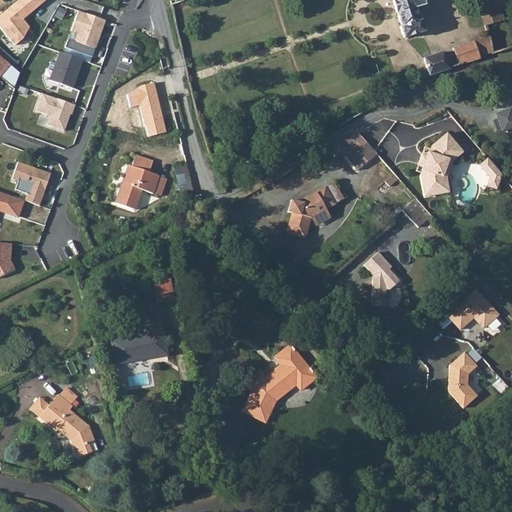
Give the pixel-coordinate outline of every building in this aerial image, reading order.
[(17,0),(0,14),(0,29),(13,46),(23,38),(28,27),(22,21),(44,2),(42,0),(17,0)] [(393,0),(393,1),(401,25),(400,28),(403,37),(425,31),(421,20),(420,20),(416,7),(425,4),(423,0),(393,0)] [(480,0),(483,12),(502,7),(500,0),(480,0)] [(56,17),(64,19),(67,6),(59,4),(56,17)] [(502,7),(483,12),(486,23),(505,18),(502,7)] [(95,50),(104,21),(76,11),(70,33),(75,34),(72,42),(95,50)] [(489,35),(453,48),(460,64),(480,58),(480,55),(492,51),(490,36),(489,35)] [(425,57),(430,74),(449,67),(444,51),(425,57)] [(82,61),(57,54),(48,83),(73,91),(82,61)] [(18,75),(0,58),(0,79),(12,89),(18,75)] [(166,132),(155,83),(140,86),(127,94),(130,108),(139,107),(147,137),(166,132)] [(40,95),(34,112),(48,117),(45,127),(65,134),(74,106),(40,95)] [(511,107),(497,112),(503,133),(511,130),(511,107)] [(361,133),(337,146),(345,155),(359,172),(379,154),(361,133)] [(452,159),(463,150),(449,133),(434,146),(432,152),(430,152),(424,170),(425,170),(423,176),(427,197),(445,194),(444,184),(447,184),(445,178),(452,159)] [(307,139),(294,146),(297,151),(310,144),(307,139)] [(337,146),(318,157),(326,167),(345,155),(337,146)] [(465,152),(463,150),(452,159),(445,178),(447,184),(444,184),(445,194),(452,192),(449,178),(455,161),(465,152)] [(430,152),(427,151),(419,175),(423,176),(425,170),(424,170),(430,152)] [(129,168),(116,206),(136,213),(143,193),(154,197),(160,179),(149,176),(154,160),(138,154),(133,170),(129,168)] [(504,175),(490,158),(481,165),(493,179),(492,187),(503,188),(504,175)] [(50,174),(17,162),(11,180),(29,187),(24,202),(39,207),(50,174)] [(308,221),(310,220),(324,211),(334,206),(325,189),(299,204),(290,202),(286,214),(292,215),(285,237),(303,240),(308,221)] [(0,213),(18,219),(24,202),(0,193),(0,213)] [(418,199),(404,212),(419,229),(433,217),(418,199)] [(324,211),(310,220),(317,229),(331,220),(324,211)] [(0,243),(0,277),(15,271),(10,261),(11,245),(0,243)] [(370,306),(381,307),(384,307),(387,289),(389,290),(399,280),(389,269),(391,267),(382,256),(379,252),(365,264),(374,275),(370,306)] [(173,279),(155,280),(157,302),(174,301),(173,279)] [(476,289),(448,314),(461,329),(477,315),(480,319),(478,320),(484,328),(499,315),(476,289)] [(136,338),(135,331),(123,333),(124,340),(112,341),(116,365),(169,358),(164,334),(136,338)] [(259,393),(249,412),(270,422),(282,399),(296,388),(300,385),(306,392),(321,380),(296,347),(280,359),(287,367),(271,380),(265,373),(251,384),(259,393)] [(474,369),(462,355),(448,368),(447,372),(449,372),(449,375),(447,377),(446,394),(460,411),(474,399),(480,394),(475,388),(476,378),(480,375),(474,369)] [(67,394),(62,398),(73,407),(77,402),(67,394)] [(52,406),(40,419),(58,435),(60,432),(73,443),(79,458),(102,449),(95,426),(73,407),(62,398),(60,397),(52,406)] [(31,412),(40,419),(52,406),(43,399),(31,412)]
